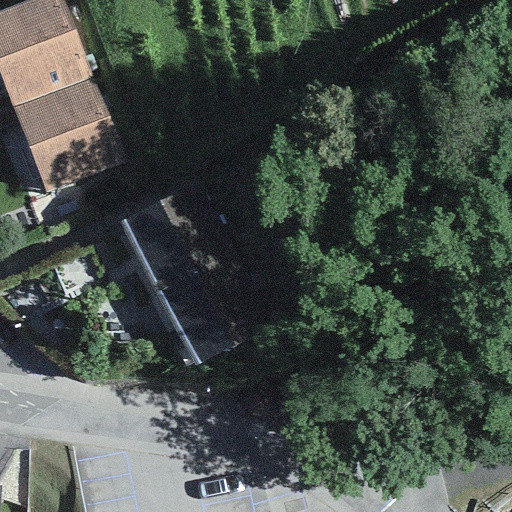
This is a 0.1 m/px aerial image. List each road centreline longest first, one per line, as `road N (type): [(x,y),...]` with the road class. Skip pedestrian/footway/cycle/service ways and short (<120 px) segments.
road 1 (track): [(503,0),(296,122),(0,267)]
road 2 (residential): [(0,383),(255,443),(316,472),(371,511)]
road 3 (track): [(370,510),(458,472),(511,464)]
